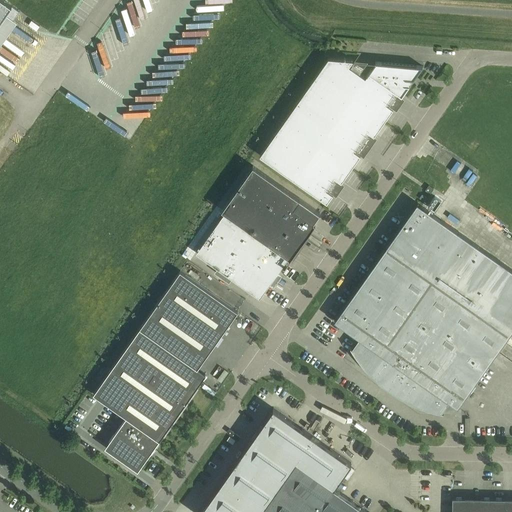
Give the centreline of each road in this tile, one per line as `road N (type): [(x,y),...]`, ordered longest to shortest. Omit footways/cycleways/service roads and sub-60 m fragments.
road 1 (unclassified): [(264,354),(474,57),(511,60)]
road 2 (unclassified): [(264,354),(402,450),(511,455)]
road 3 (unknown): [(453,454),(448,426),(395,401),(288,321)]
road 4 (unclassified): [(152,511),(264,354)]
road 5 (unknown): [(474,57),(343,46)]
